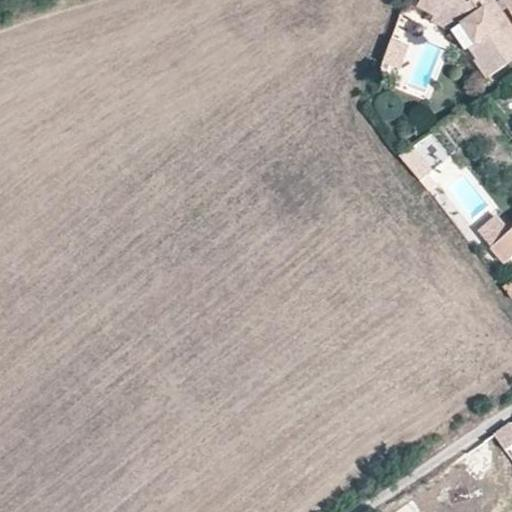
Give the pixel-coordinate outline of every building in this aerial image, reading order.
[(461,25),(436,13),(440,5),(429,0),(420,0),(417,8),(434,16),(431,22),(454,33),(466,50),(470,48),(474,45),(461,25)] [(511,62),(511,0),(503,0),(497,4),(494,0),(429,0),(440,5),(436,13),(461,25),(474,45),(470,48),(477,60),(476,61),(488,79),(511,62)] [(409,30),(395,24),(388,43),(402,48),(409,30)] [(511,110),(511,86),(493,100),(504,116),(511,110)] [(415,146),(400,156),(420,181),(435,170),(415,146)] [(492,247),(509,232),(495,215),(477,230),(492,247)] [(511,229),(509,232),(492,247),(491,248),(506,264),(511,258),(511,229)] [(511,445),(511,423),(511,422),(497,433),(506,450),(511,445)]
